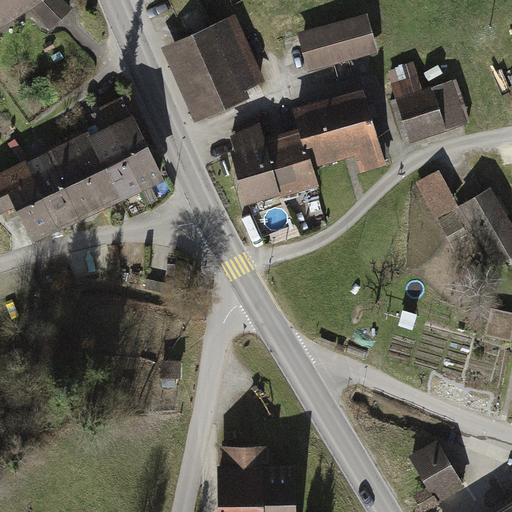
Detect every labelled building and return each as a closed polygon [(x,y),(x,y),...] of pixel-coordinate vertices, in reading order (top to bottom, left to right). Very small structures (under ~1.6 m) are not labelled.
[(0,0),(0,32),(33,12),(53,31),(74,8),(65,0),(0,0)] [(364,15),(295,36),(306,75),(376,54),(364,15)] [(233,18),(160,51),(193,126),(247,102),(243,92),(262,83),(233,18)] [(415,64),(386,73),(408,144),(469,125),(455,81),(423,91),(415,64)] [(152,131),(134,91),(122,97),(118,90),(96,100),(110,129),(137,116),(145,134),(152,131)] [(388,166),(366,91),(292,113),(299,135),(305,156),(313,153),(318,170),(361,158),(365,173),(388,166)] [(137,116),(110,129),(93,137),(124,202),(168,181),(145,134),(137,116)] [(283,197),(268,144),(263,127),(227,137),(247,207),(283,197)] [(124,202),(93,137),(91,132),(52,151),(84,220),(124,202)] [(305,156),(299,135),(268,144),(283,197),(323,185),(318,170),(313,153),(305,156)] [(84,220),(52,151),(30,161),(63,230),(84,220)] [(63,230),(30,161),(0,174),(0,204),(4,214),(19,207),(36,242),(63,230)] [(462,207),(441,170),(418,182),(452,244),(477,233),(462,207)] [(511,221),(493,190),(462,207),(477,233),(498,269),(511,259),(511,221)] [(488,334),(511,341),(511,311),(496,306),(488,334)] [(182,380),(182,363),(163,362),(163,380),(182,380)] [(440,442),(412,459),(441,506),(469,490),(440,442)] [(268,445),(222,445),(221,511),(297,511),(298,463),(268,463),(268,445)] [(511,511),(511,494),(481,511),(511,511)]
